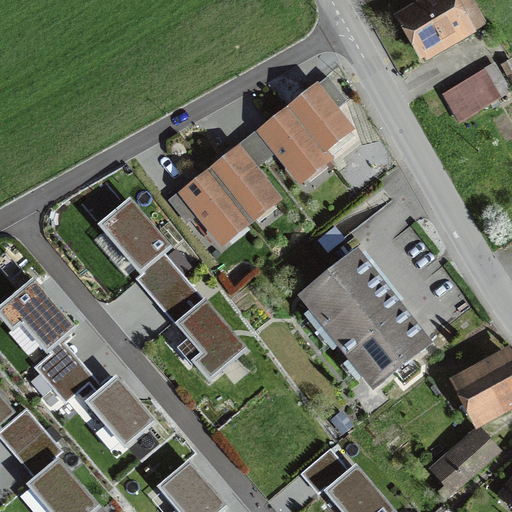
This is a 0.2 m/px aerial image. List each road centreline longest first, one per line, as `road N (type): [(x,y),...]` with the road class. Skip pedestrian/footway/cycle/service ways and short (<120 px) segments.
road 1 (residential): [(14,212),(264,511)]
road 2 (residential): [(347,31),(14,212)]
road 3 (unclassified): [(511,309),(347,31)]
